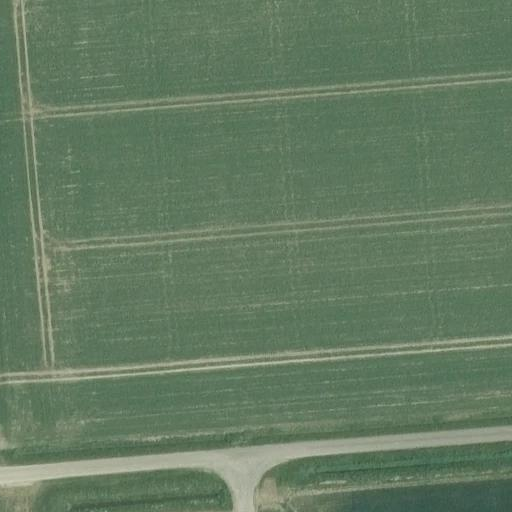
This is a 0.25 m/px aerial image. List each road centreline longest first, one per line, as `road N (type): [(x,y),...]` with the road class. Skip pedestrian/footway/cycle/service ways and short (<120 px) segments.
road 1 (unclassified): [(235,458),(511,436)]
road 2 (unclassified): [(0,475),(235,458)]
